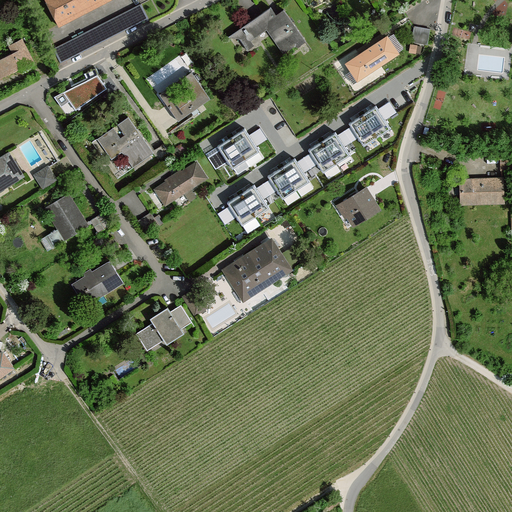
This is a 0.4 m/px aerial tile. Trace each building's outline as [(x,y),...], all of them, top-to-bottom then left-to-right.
[(45,0),(60,29),(119,0),(45,0)] [(162,14),(154,0),(153,0),(56,49),(64,64),(162,14)] [(305,41),(279,2),(230,35),(245,58),(258,50),(251,40),(271,27),(288,53),(305,41)] [(418,25),(415,40),(430,43),(433,28),(418,25)] [(399,53),(389,37),(347,65),(357,81),(399,53)] [(36,62),(25,41),(10,48),(14,55),(0,61),(0,77),(1,79),(36,62)] [(211,98),(192,71),(161,93),(179,120),(211,98)] [(79,107),(111,89),(101,72),(58,96),(63,105),(74,99),(79,107)] [(297,159),(272,173),(284,195),(326,171),(330,177),(341,171),(340,163),(354,155),(352,142),(362,136),(370,151),(382,144),(381,133),(391,131),(390,121),(386,115),(394,114),(399,111),(393,100),(383,105),(382,105),(336,132),(338,132),(312,147),(312,152),(302,158),(297,159)] [(153,153),(128,117),(93,142),(118,178),(153,153)] [(9,152),(0,157),(0,190),(23,176),(9,152)] [(511,153),(500,154),(500,168),(511,167),(511,153)] [(208,177),(197,161),(156,189),(166,204),(208,177)] [(48,167),(35,174),(43,187),(56,179),(48,167)] [(506,177),(460,179),(462,206),(507,204),(506,177)] [(264,186),(244,199),(257,218),(277,205),(264,186)] [(369,186),(339,204),(354,228),(383,210),(369,186)] [(88,225),(69,193),(46,208),(65,239),(88,225)] [(103,212),(91,220),(99,232),(111,225),(103,212)] [(151,213),(138,221),(146,234),(159,225),(151,213)] [(295,271),(275,238),(224,270),(246,303),(295,271)] [(110,260),(71,284),(85,306),(123,282),(110,260)] [(195,289),(184,296),(196,314),(207,307),(195,289)] [(192,322),(181,305),(171,311),(168,307),(151,319),(154,322),(137,333),(148,350),(164,339),(168,344),(185,332),(182,328),(192,322)]
